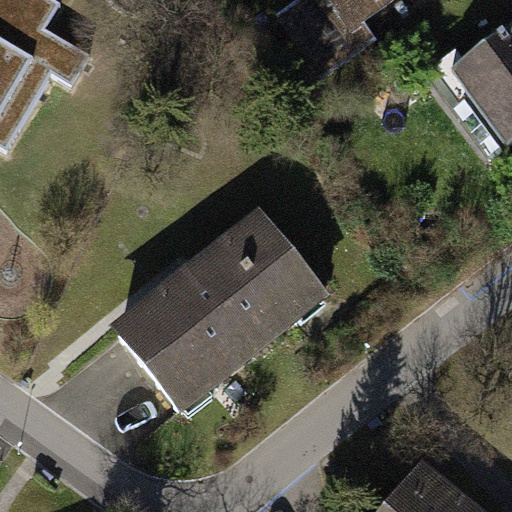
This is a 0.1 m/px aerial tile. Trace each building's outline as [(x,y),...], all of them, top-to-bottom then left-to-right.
[(0,0),(0,150),(9,155),(54,79),(74,91),(92,60),(46,33),(61,8),(48,0),(0,0)] [(320,0),(338,29),(384,0),(320,0)] [(511,31),(456,74),(511,147),(511,146),(511,31)] [(258,222),(108,342),(178,429),(328,308),(258,222)] [(484,511),(441,470),(401,511),(484,511)]
